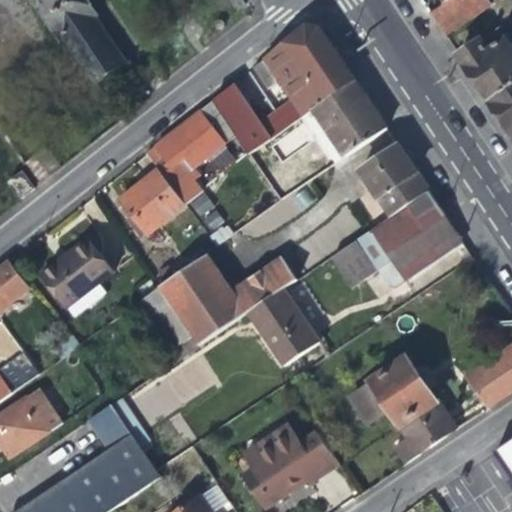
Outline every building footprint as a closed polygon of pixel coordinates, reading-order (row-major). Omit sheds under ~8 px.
[(95,85),(96,84),(116,71),(108,59),(121,51),(99,18),(100,17),(88,0),(34,0),(63,43),(66,40),(95,85)] [(495,0),(451,0),(444,5),(431,15),(446,36),(479,12),(495,0)] [(254,67),(268,89),(291,125),(312,111),(354,83),(305,26),(254,67)] [(475,80),(489,102),(511,86),(511,46),(499,28),(458,55),(475,80)] [(128,62),(121,51),(108,59),(116,71),(128,62)] [(234,82),(212,100),(232,130),(236,135),(248,153),(271,138),(248,103),(234,82)] [(370,107),(354,83),(312,111),(344,157),(385,129),(370,107)] [(511,86),(489,102),(511,135),(511,86)] [(271,138),(291,125),(268,89),(248,103),(271,138)] [(192,169),(236,135),(232,130),(212,100),(183,123),(154,145),(145,153),(157,168),(185,206),(202,192),(194,181),(199,177),(192,169)] [(277,142),(284,153),(302,141),(295,130),(277,142)] [(357,170),(389,218),(428,192),(410,165),(396,144),(357,170)] [(25,164),(40,185),(63,169),(48,147),(25,164)] [(141,239),(185,206),(157,168),(136,184),(119,197),(132,214),(126,219),(141,239)] [(446,218),(428,192),(389,218),(331,257),(352,288),(391,262),(404,282),(462,242),(446,218)] [(191,202),(209,232),(224,223),(206,193),(191,202)] [(221,225),(208,235),(216,245),(229,236),(221,225)] [(89,239),(73,251),(76,255),(64,265),(60,261),(41,275),(66,308),(68,307),(78,322),(109,299),(98,284),(114,272),(89,239)] [(67,256),(60,261),(64,265),(76,255),(73,251),(67,256)] [(163,282),(189,264),(182,254),(157,272),(163,282)] [(207,255),(159,287),(198,346),(246,314),(284,288),(296,281),(281,259),(232,291),(207,255)] [(0,312),(29,289),(8,261),(0,266),(0,312)] [(165,368),(198,346),(159,287),(158,287),(141,299),(175,348),(159,358),(165,368)] [(320,342),(284,288),(246,314),(282,369),(320,342)] [(0,322),(0,360),(18,348),(0,322)] [(73,334),(67,338),(74,347),(80,343),(73,334)] [(72,348),(74,347),(67,338),(54,348),(60,357),(72,348)] [(511,343),(466,375),(489,407),(511,392),(511,343)] [(0,368),(0,374),(12,391),(37,373),(22,352),(0,368)] [(403,441),(414,458),(434,444),(456,429),(405,356),(369,381),(380,397),(375,401),(384,413),(388,410),(407,438),(403,441)] [(0,443),(9,458),(62,422),(39,388),(0,414),(0,443)] [(106,451),(69,475),(93,511),(107,511),(117,506),(159,477),(111,404),(86,421),(106,451)] [(342,468),(317,432),(299,444),(286,425),(252,449),(261,462),(254,467),(257,471),(249,476),(268,506),(276,500),(282,501),(290,496),(291,491),(306,481),(310,488),(342,468)] [(511,439),(493,452),(511,480),(511,439)] [(261,462),(252,449),(233,462),(266,511),(273,511),(303,493),(310,488),(306,481),(291,491),(290,496),(282,501),(276,500),(268,506),(249,476),(257,471),(254,467),(261,462)] [(14,511),(93,511),(69,475),(14,511)] [(216,482),(202,491),(171,511),(221,511),(231,506),(216,482)] [(167,509),(169,511),(171,511),(202,491),(199,488),(167,509)]
